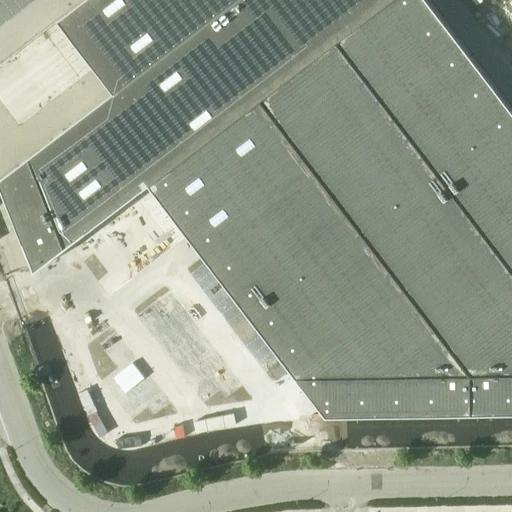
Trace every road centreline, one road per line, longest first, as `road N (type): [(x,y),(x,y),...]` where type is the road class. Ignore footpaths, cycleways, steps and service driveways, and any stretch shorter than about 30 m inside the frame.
road 1 (unclassified): [(511,484),(263,490),(166,511)]
road 2 (unclassified): [(84,511),(50,488),(0,369)]
